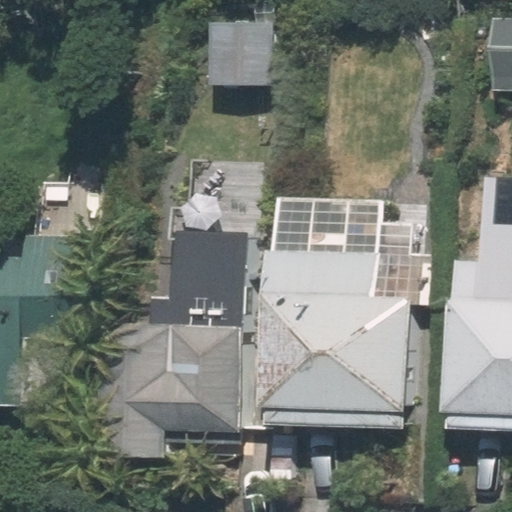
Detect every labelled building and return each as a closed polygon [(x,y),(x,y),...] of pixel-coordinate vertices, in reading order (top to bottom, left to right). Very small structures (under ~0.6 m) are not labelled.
[(511,18),(504,18),(503,97),(511,96),(511,18)] [(221,26),(219,88),(272,89),(274,27),(221,26)] [(134,311),(129,444),(189,447),(189,438),(257,440),(265,226),(195,224),(193,289),(176,288),(175,313),(134,311)] [(0,247),(0,398),(48,400),(50,331),(105,333),(110,231),(52,229),(50,250),(0,247)] [(295,415),(424,422),(433,248),(301,241),(293,390),(296,390),(295,415)] [(456,424),(511,427),(511,255),(471,253),(469,291),(463,290),(456,424)]
